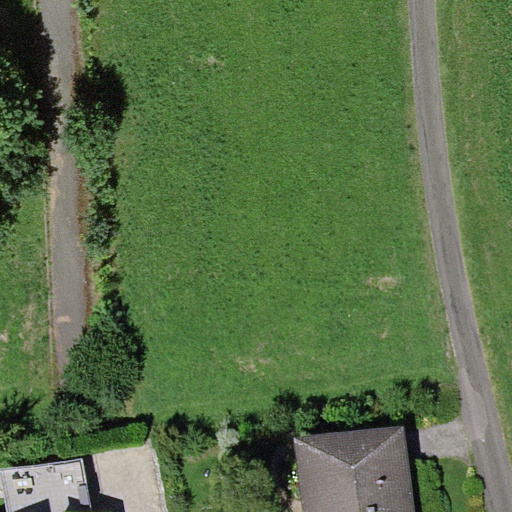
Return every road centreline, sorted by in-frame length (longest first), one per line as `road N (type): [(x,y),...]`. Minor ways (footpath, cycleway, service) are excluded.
road 1 (residential): [(504,511),(439,233),(412,0)]
road 2 (residential): [(44,0),(61,393)]
